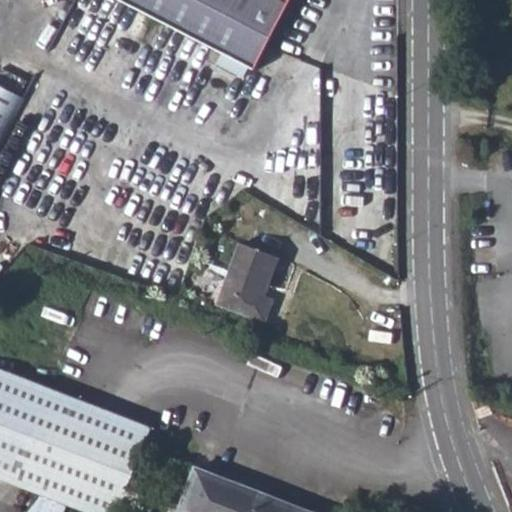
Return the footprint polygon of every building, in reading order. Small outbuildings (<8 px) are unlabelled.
[(133,0),(264,66),(297,0),(133,0)] [(0,152),(28,96),(0,82),(0,152)] [(222,314),(265,331),(275,309),(263,305),(279,269),(245,256),(222,314)] [(0,488),(63,511),(127,511),(152,441),(0,383),(0,488)] [(186,511),(259,511),(264,501),(200,477),(186,511)] [(259,511),(294,511),(264,501),(259,511)]
